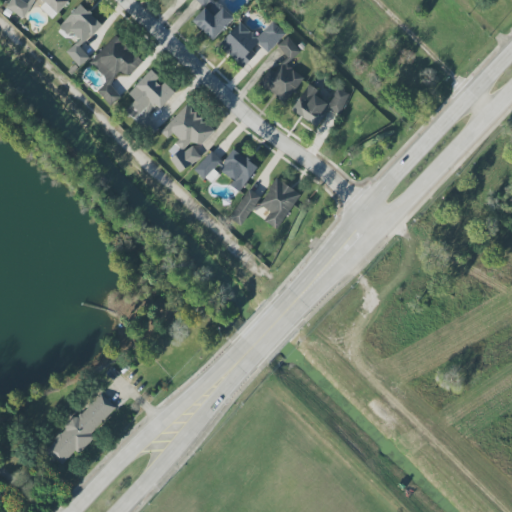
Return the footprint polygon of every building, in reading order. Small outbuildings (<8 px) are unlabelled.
[(22,18),(30,5),(20,0),(10,0),(6,8),(22,18)] [(52,19),(69,1),(67,0),(41,0),(44,3),(40,7),(52,19)] [(213,41),(234,18),(214,0),(196,0),(204,8),(192,21),(213,41)] [(84,43),(102,24),(80,4),(59,27),(68,35),(71,31),(84,43)] [(268,53),(285,33),(271,21),(258,37),(239,22),(218,46),(242,66),(260,45),(268,53)] [(111,106),(121,96),(109,83),(121,72),(126,78),(142,63),(115,35),(89,61),(107,81),(97,91),(111,106)] [(303,78),(299,74),(287,65),(290,61),(301,52),(290,39),(287,37),(277,45),(285,56),(275,71),(269,67),(258,84),(285,103),(303,78)] [(65,51),(79,67),(90,57),(76,42),(65,51)] [(124,113),(151,136),(159,127),(147,117),(156,106),(161,110),(176,92),(164,82),(164,83),(148,70),(128,94),(135,100),(124,113)] [(317,126),(329,104),(316,97),(320,90),(307,84),(292,112),(317,126)] [(349,93),(336,88),(328,109),(341,114),(349,93)] [(182,173),(200,155),(195,150),(214,130),(187,104),(160,132),(167,139),(172,133),(179,139),(169,150),(174,155),(169,160),(182,173)] [(219,170),(234,181),(230,186),(238,192),(258,167),(235,150),(219,170)] [(209,175),(208,174),(221,161),(211,151),(193,170),(204,180),(209,175)] [(300,194),(276,179),(259,205),(270,211),(263,221),(277,230),(300,194)] [(260,195),(248,188),(230,219),(242,226),(260,195)] [(117,408),(99,392),(46,450),(62,465),(74,452),(76,453),(117,408)]
